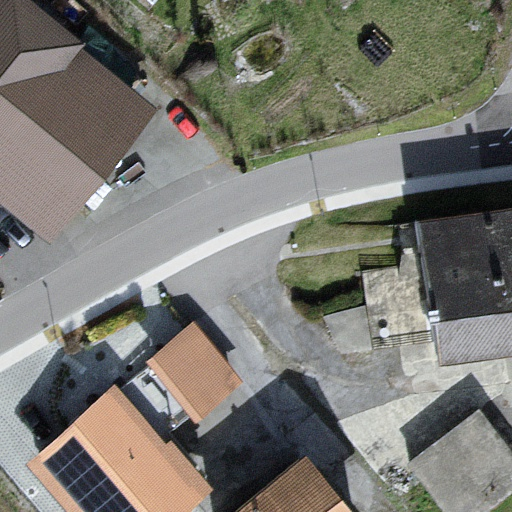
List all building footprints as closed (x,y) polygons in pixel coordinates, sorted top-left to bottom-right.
[(0,0),(0,209),(41,242),(145,112),(18,0),(0,0)] [(511,205),(401,220),(430,360),(511,351),(511,205)] [(232,380),(192,334),(39,464),(80,511),(176,511),(205,487),(163,438),(232,380)] [(511,462),(473,417),(407,467),(436,511),(488,511),(511,495),(511,462)] [(340,511),(294,456),(222,511),(340,511)]
